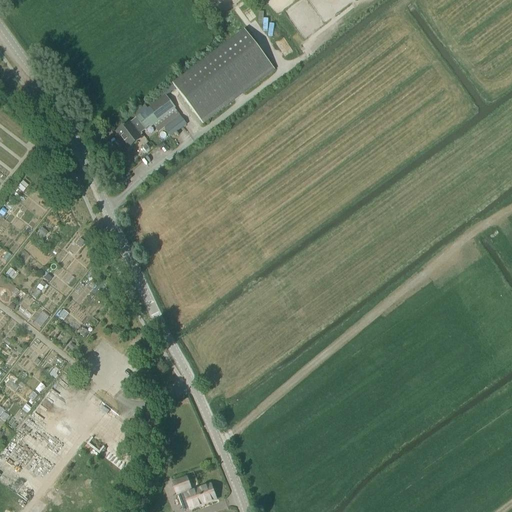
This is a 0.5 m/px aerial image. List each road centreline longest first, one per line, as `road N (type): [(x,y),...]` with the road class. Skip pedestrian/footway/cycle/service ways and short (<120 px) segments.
road 1 (tertiary): [(191,384),(72,137),(0,25)]
road 2 (tertiary): [(245,511),(191,384)]
